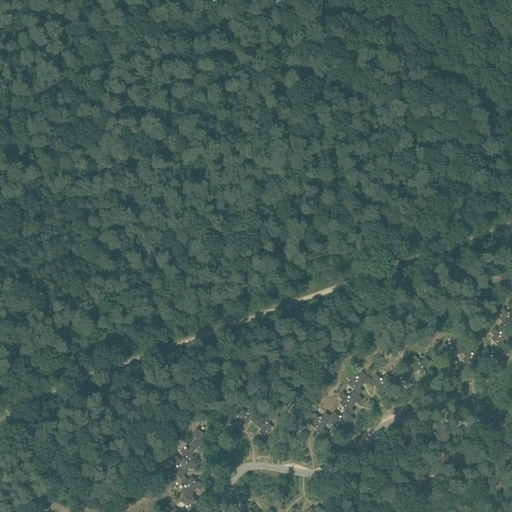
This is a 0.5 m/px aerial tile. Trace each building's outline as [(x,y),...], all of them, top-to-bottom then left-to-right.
[(507,326),(505,328),(510,332),(511,331),(511,329),(511,309),(509,313),(503,308),(499,313),(503,317),(500,320),(507,326)] [(511,337),(511,332),(511,331),(510,332),(505,328),(501,333),(495,328),(490,333),(494,337),(491,340),(498,346),(497,347),(502,352),(502,351),(507,346),(504,344),(509,339),(510,340),(511,337)] [(449,361),(447,364),(452,368),(457,362),(454,360),(459,354),(461,356),(462,354),(465,350),(456,342),(451,348),(445,343),(441,348),(446,353),(443,356),(449,361)] [(483,359),(483,360),(490,366),(489,367),(494,371),(498,366),(496,364),(500,358),(502,360),(506,355),(502,351),(502,352),(497,347),(492,353),(486,348),(482,352),(482,353),(486,356),(483,359)] [(482,361),(483,360),(483,359),(486,356),(482,353),(482,352),(477,348),(472,354),(466,349),(465,350),(462,354),(466,357),(463,361),(470,367),(469,368),(474,373),(478,367),(476,365),(480,360),(482,361)] [(407,373),(412,377),(419,369),(421,371),(420,372),(424,375),(426,372),(423,369),(431,360),(426,356),(421,361),(414,355),(408,361),(413,366),(407,373)] [(368,383),(371,379),(362,372),(357,378),(351,372),(347,378),(351,381),(348,384),(355,390),(354,392),(359,397),(359,396),(363,391),(361,389),(365,383),(367,385),(368,384),(368,383)] [(376,374),(371,379),(368,383),(368,384),(373,388),(374,386),(380,390),(377,394),(383,398),(387,393),(386,392),(391,385),(388,382),(392,378),(387,373),(382,379),(376,374)] [(388,382),(391,385),(393,387),(395,385),(400,389),(398,393),(403,397),(407,392),(406,390),(412,384),(409,381),(412,377),(407,373),(402,378),(396,373),(392,378),(388,382)] [(363,399),(359,396),(359,397),(354,392),(349,397),(343,392),(338,397),(342,401),(339,404),(346,410),(345,411),(350,416),(351,416),(355,411),(352,409),(357,403),(359,404),(363,399)] [(244,418),(242,420),(247,424),(248,423),(248,422),(250,420),(257,426),(262,421),(255,414),(259,410),(253,403),(246,411),(241,407),(237,412),(238,413),(239,413),(244,418)] [(309,420),(310,418),(313,414),(304,407),(299,413),(293,408),(289,413),(294,417),(291,420),(297,425),(295,428),(300,432),(305,426),(303,424),(307,418),(309,420)] [(227,422),(232,426),(236,422),(239,424),(242,420),(244,418),(239,413),(238,413),(238,414),(233,410),(228,416),(231,418),(227,422)] [(354,419),(351,416),(350,416),(345,411),(340,417),(335,412),(330,416),(330,417),(334,420),(331,424),(338,430),(337,431),(342,435),(346,430),(344,428),(348,423),(350,424),(354,419)] [(330,426),(331,424),(334,420),(330,417),(330,416),(325,412),(320,418),(315,413),(313,414),(310,418),(314,422),(311,425),(318,431),(317,432),(322,437),(326,432),(324,429),(328,424),(330,426)] [(262,421),(257,426),(262,430),(259,433),(265,438),(270,432),(269,432),(273,427),(267,421),(265,424),(262,421)] [(196,451),(201,445),(202,443),(205,445),(204,445),(206,447),(210,442),(209,441),(214,434),(209,430),(205,434),(198,428),(192,435),(197,439),(190,446),(191,446),(196,451)] [(190,463),(192,460),(195,457),(192,455),(196,451),(191,446),(188,449),(186,447),(180,453),(185,457),(184,457),(184,458),(190,463)] [(182,480),(185,476),(186,475),(184,474),(189,468),(192,471),(197,464),(192,460),(190,463),(184,458),(184,457),(181,460),(176,456),(172,461),(177,466),(172,472),(181,480),(182,480)] [(182,480),(181,480),(180,481),(186,486),(181,492),(186,497),(190,500),(193,496),(194,495),(193,494),(197,488),(200,491),(204,485),(199,481),(198,482),(191,476),(188,480),(185,476),(182,480)] [(190,500),(186,497),(181,501),(187,506),(182,511),(179,511),(174,507),(171,510),(167,507),(163,511),(195,511),(199,508),(201,511),(206,505),(201,501),(200,502),(193,496),(190,500)]
